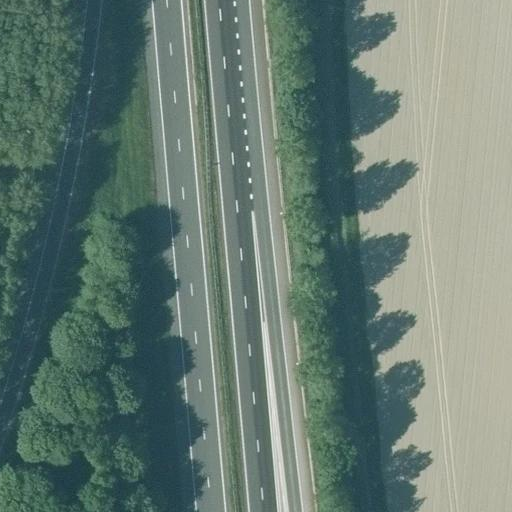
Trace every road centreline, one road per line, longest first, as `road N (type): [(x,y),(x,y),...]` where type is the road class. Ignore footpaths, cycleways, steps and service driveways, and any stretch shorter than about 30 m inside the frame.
road 1 (motorway): [(167,0),(210,511)]
road 2 (motorway): [(93,0),(74,147),(0,428)]
road 3 (motorway): [(294,511),(262,239),(233,174)]
road 4 (motorway): [(262,511),(233,174)]
road 5 (motorway): [(233,174),(220,0)]
